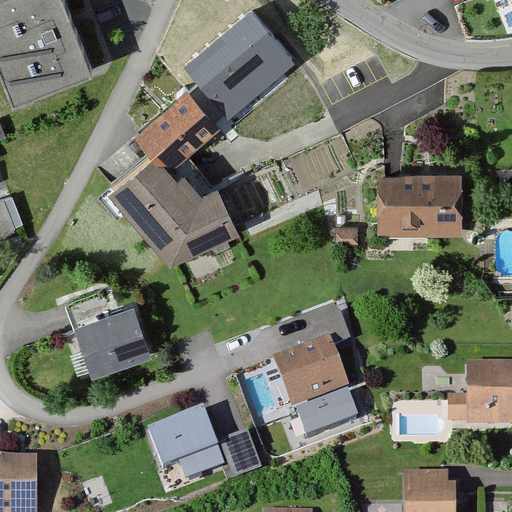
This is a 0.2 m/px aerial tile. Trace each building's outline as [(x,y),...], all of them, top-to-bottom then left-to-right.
[(91,68),(63,0),(0,0),(0,71),(12,100),(91,68)] [(215,185),(202,191),(184,171),(176,178),(167,168),(294,58),(255,12),(187,71),(202,88),(192,97),(184,88),(133,132),(149,151),(104,190),(167,263),(236,230),(215,185)] [(460,235),(460,174),(376,175),(376,235),(460,235)] [(0,234),(11,231),(0,203),(0,234)] [(354,245),(354,230),(333,230),(334,246),(354,245)] [(147,358),(131,307),(115,312),(107,286),(61,300),(72,334),(76,333),(90,376),(147,358)] [(335,355),(349,350),(337,316),(308,326),(315,346),(272,361),(289,410),(347,389),(335,355)] [(511,428),(511,367),(464,368),(464,398),(447,398),(447,423),(465,423),(465,429),(511,428)] [(219,468),(199,413),(145,432),(160,473),(178,466),(183,480),(219,468)] [(256,469),(243,435),(219,444),(231,478),(256,469)] [(0,511),(35,511),(35,462),(0,461),(0,511)] [(447,489),(447,476),(403,476),(402,511),(455,511),(456,489),(447,489)]
